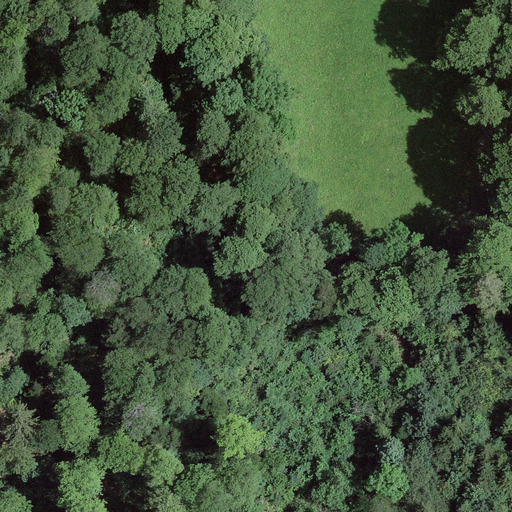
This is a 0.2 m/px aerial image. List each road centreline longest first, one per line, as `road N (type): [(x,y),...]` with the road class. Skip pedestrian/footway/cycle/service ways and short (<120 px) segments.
road 1 (track): [(511,448),(450,407),(399,331),(346,286),(356,259),(440,247),(484,231),(511,199)]
road 2 (track): [(511,146),(481,48),(481,0)]
